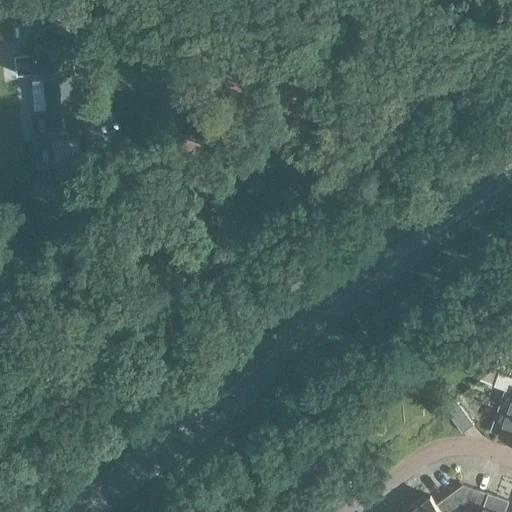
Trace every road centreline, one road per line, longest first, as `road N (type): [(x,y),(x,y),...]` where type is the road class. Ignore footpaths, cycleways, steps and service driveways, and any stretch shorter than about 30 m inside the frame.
road 1 (primary): [(74,511),(311,327),(511,186)]
road 2 (unclassified): [(0,332),(233,168)]
road 3 (residential): [(511,458),(468,446),(437,448),(349,511)]
